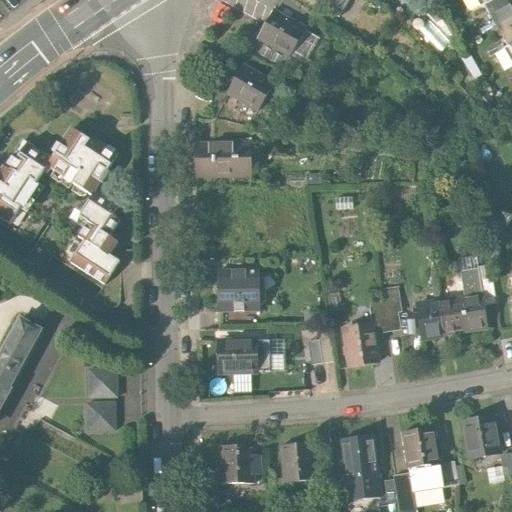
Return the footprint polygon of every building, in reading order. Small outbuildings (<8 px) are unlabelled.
[(286,0),(282,0),(275,14),(293,24),(302,10),(286,0)] [(474,0),(480,9),(484,7),(496,0),(474,0)] [(511,46),(511,12),(505,0),(496,0),(484,7),(507,49),(511,46)] [(273,13),(258,40),(290,58),(305,31),(293,24),(275,14),(273,13)] [(258,113),(273,86),(242,68),(227,95),(258,113)] [(56,155),(52,161),(49,170),(64,180),(72,167),(80,173),(72,185),(91,197),(93,195),(116,159),(71,130),(59,149),(56,147),(52,153),(56,155)] [(46,174),(49,170),(52,161),(27,146),(17,161),(12,157),(0,175),(0,222),(8,228),(10,225),(17,230),(26,215),(34,204),(43,189),(36,185),(43,173),(46,174)] [(251,146),(195,147),(196,180),(252,179),(251,146)] [(117,210),(93,195),(91,197),(80,213),(75,210),(69,221),(83,230),(77,239),(83,242),(69,265),(104,287),(119,265),(109,258),(118,245),(109,239),(120,223),(112,218),(117,210)] [(478,268),(478,270),(481,287),(494,285),(491,266),(478,268)] [(460,273),(464,300),(471,299),(470,289),(481,287),(478,270),(460,273)] [(258,272),(217,273),(218,313),(259,312),(258,272)] [(371,304),(374,326),(375,334),(400,331),(398,314),(401,314),(398,288),(381,290),(382,303),(371,304)] [(464,300),(460,300),(465,333),(485,330),(480,298),(471,299),(464,300)] [(465,333),(460,300),(439,304),(444,336),(465,333)] [(439,304),(420,307),(425,339),(444,336),(439,304)] [(0,412),(43,330),(21,318),(0,357),(0,412)] [(374,326),(342,330),(347,369),(378,365),(375,334),(374,326)] [(332,339),(310,340),(312,363),(333,362),(332,339)] [(255,344),(218,344),(218,374),(255,373),(255,344)] [(271,344),(255,344),(255,373),(271,373),(271,344)] [(117,373),(90,373),(90,400),(118,400),(117,373)] [(288,387),(311,386),(310,374),(287,375),(288,387)] [(115,406),(88,406),(88,433),(115,433),(115,406)] [(493,419),(462,425),(469,462),(500,456),(493,419)] [(435,432),(404,435),(409,473),(439,469),(438,465),(435,432)] [(373,440),(343,444),(347,477),(349,497),(379,494),(377,479),(373,440)] [(256,484),(256,448),(213,448),(213,484),(256,484)] [(312,448),(282,449),(284,481),(284,484),(314,482),(312,448)] [(511,455),(502,457),(507,485),(511,484),(511,455)] [(455,463),(438,465),(439,469),(442,490),(459,488),(455,463)] [(347,477),(334,478),(338,511),(350,511),(349,497),(347,477)] [(393,477),(377,479),(379,494),(381,511),(397,511),(394,479),(393,477)] [(417,511),(413,477),(394,479),(397,511),(417,511)] [(284,484),(284,481),(271,482),(272,506),(286,505),(284,484)]
